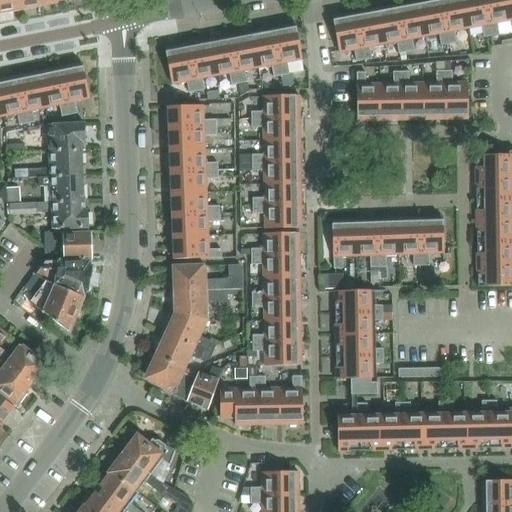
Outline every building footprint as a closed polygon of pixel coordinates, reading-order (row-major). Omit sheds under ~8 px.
[(0,0),(0,13),(2,14),(7,13),(8,11),(18,9),(16,0),(0,0)] [(39,0),(16,0),(18,9),(29,7),(32,8),(37,7),(39,5),(40,5),(39,0)] [(440,0),(423,0),(418,1),(425,36),(438,33),(441,46),(448,44),(440,0)] [(462,0),(440,0),(448,44),(456,43),(454,31),(467,28),(462,0)] [(484,0),(462,0),(467,28),(481,25),(483,38),(491,36),(484,0)] [(505,0),(484,0),(491,36),(499,35),(496,23),(510,20),(505,0)] [(418,1),(397,5),(406,52),(414,51),(411,38),(425,36),(418,1)] [(397,5),(376,9),(382,44),(396,41),(398,54),(406,52),(397,5)] [(376,9),(355,13),(363,60),(371,59),(369,46),(382,44),(376,9)] [(356,62),(363,60),(355,13),(333,17),(339,52),(353,49),(356,62)] [(294,24),(272,29),(281,76),(289,74),(286,62),(301,59),(294,24)] [(272,29),(251,32),(257,67),(271,65),(273,77),(281,76),(272,29)] [(251,32),(230,36),(239,84),(246,82),(244,70),(257,67),(251,32)] [(230,36),(209,40),(215,75),(229,73),(231,85),(238,84),(239,84),(230,36)] [(209,40),(187,44),(196,92),(204,90),(202,78),(215,75),(209,40)] [(189,93),(196,92),(187,44),(166,48),(172,83),(186,81),(189,93)] [(444,62),(436,62),(436,64),(436,71),(444,71),(444,62)] [(81,64),(59,68),(69,115),(77,113),(74,101),(88,98),(81,64)] [(59,68),(38,72),(45,107),(59,104),(61,117),(69,115),(59,68)] [(436,84),(422,84),(423,119),(444,119),(444,71),(436,71),(436,84)] [(444,71),(444,119),(467,119),(466,83),(452,84),(451,71),(444,71)] [(38,72),(17,77),(27,124),(34,122),(32,110),(45,107),(38,72)] [(357,121),(379,120),(379,85),(365,85),(365,72),(356,73),(357,121)] [(393,85),(379,85),(379,120),(401,120),(400,72),(392,72),(393,85)] [(408,72),(400,72),(401,120),(423,119),(422,84),(408,84),(408,72)] [(289,74),(281,76),(283,88),(293,86),(290,74),(289,74)] [(17,77),(0,80),(0,101),(3,116),(16,113),(19,125),(27,124),(17,77)] [(239,84),(238,84),(240,97),(241,97),(248,92),(246,82),(239,84)] [(217,91),(207,93),(208,100),(219,98),(217,91)] [(251,112),(251,120),(299,119),(298,97),(263,97),(263,112),(251,112)] [(167,107),(168,129),(216,127),(216,120),(203,120),(203,106),(167,107)] [(231,119),(216,120),(216,127),(216,128),(231,127),(231,119)] [(263,128),(264,141),(299,141),(299,119),(251,120),(251,128),(263,128)] [(85,141),(84,123),(47,125),(48,151),(81,150),(81,141),(85,141)] [(168,129),(169,151),(204,150),(204,136),(216,135),(216,128),(216,127),(168,129)] [(251,163),(299,162),(299,141),(264,141),(264,155),(251,155),(251,163)] [(25,144),(6,145),(6,153),(25,152),(25,144)] [(38,177),(82,176),(81,150),(48,151),(49,169),(29,169),(29,178),(38,178),(38,177)] [(169,151),(170,173),(218,171),(217,163),(205,163),(204,150),(169,151)] [(476,178),(510,177),(510,163),(511,163),(511,155),(475,156),(476,178)] [(264,184),(300,184),(299,162),(251,163),(252,171),(264,171),(264,184)] [(29,178),(29,169),(14,170),(14,178),(29,178)] [(170,173),(171,194),(206,193),(206,179),(218,179),(218,171),(170,173)] [(50,203),(83,202),(82,176),(38,177),(38,178),(38,186),(49,186),(50,201),(50,203)] [(476,200),(511,199),(511,191),(510,192),(510,177),(476,178),(476,200)] [(252,198),(252,206),(300,205),(300,184),(264,184),(265,198),(252,198)] [(20,187),(7,188),(7,203),(20,202),(20,187)] [(171,194),(171,216),(220,214),(219,206),(207,206),(206,193),(171,194)] [(511,199),(476,200),(476,221),(511,221),(511,206),(511,199)] [(37,214),(37,213),(50,212),(51,230),(89,228),(88,210),(84,210),(83,202),(50,203),(50,201),(9,203),(9,216),(37,214)] [(300,228),(300,205),(252,206),(252,214),(265,214),(265,228),(300,228)] [(171,216),(172,237),(208,236),(207,222),(220,222),(220,214),(171,216)] [(442,217),(419,218),(421,266),(429,266),(428,253),(443,253),(442,217)] [(421,266),(419,218),(398,219),(399,254),(413,254),(413,266),(421,266)] [(378,267),(376,219),(354,220),(356,256),(370,255),(370,268),(378,267)] [(399,254),(398,219),(376,219),(378,267),(386,267),(385,255),(399,254)] [(356,256),(354,220),(332,221),(334,269),(342,269),(342,256),(356,256)] [(476,221),(477,243),(511,242),(511,234),(511,235),(511,221),(476,221)] [(89,232),(44,234),(45,262),(90,260),(89,252),(91,252),(90,240),(89,240),(89,232)] [(251,249),(251,257),(299,257),(299,234),(263,235),(264,249),(251,249)] [(173,260),(219,258),(221,258),(221,249),(209,250),(208,236),(172,237),(173,260)] [(511,242),(477,243),(477,264),(511,264),(511,250),(511,249),(511,242)] [(264,265),(264,278),(299,278),(299,257),(251,257),(251,265),(264,265)] [(37,272),(48,280),(53,285),(84,297),(86,291),(89,292),(93,267),(90,266),(90,260),(45,262),(37,272)] [(477,287),(511,286),(511,276),(511,277),(511,264),(477,264),(477,287)] [(205,280),(205,266),(173,267),(174,291),(206,290),(242,288),(241,268),(238,265),(227,265),(228,278),(205,280)] [(371,283),(378,283),(378,278),(378,267),(370,268),(371,283)] [(386,278),(386,267),(378,267),(378,278),(386,278)] [(324,289),(334,289),(334,274),(323,275),(324,289)] [(252,292),(252,300),(300,300),(299,278),(264,278),(264,292),(252,292)] [(84,297),(53,285),(48,280),(30,302),(62,327),(64,329),(66,328),(70,327),(72,326),(73,324),(72,324),(84,297)] [(343,281),(343,291),(355,291),(354,280),(343,281)] [(208,319),(208,314),(207,300),(225,299),(225,295),(242,294),(242,288),(206,290),(174,291),(175,301),(172,304),(172,309),(175,312),(175,314),(208,319)] [(334,291),(335,314),(382,313),(382,306),(369,306),(369,291),(355,291),(343,291),(334,291)] [(264,308),(264,321),(300,321),(300,300),(252,300),(252,308),(264,308)] [(335,314),(335,336),(370,335),(369,321),(382,320),(382,313),(335,314)] [(200,336),(208,319),(175,314),(175,315),(171,317),(169,321),(170,325),(166,334),(205,351),(216,346),(221,343),(210,338),(209,340),(200,336)] [(252,335),(252,343),(300,343),(300,321),(264,321),(264,335),(252,335)] [(185,369),(186,368),(191,357),(193,358),(188,370),(197,374),(198,372),(207,366),(205,362),(209,359),(216,346),(205,351),(166,334),(162,343),(157,345),(155,349),(157,354),(156,355),(185,369)] [(335,336),(336,357),(383,356),(382,349),(370,349),(370,335),(335,336)] [(225,350),(232,347),(229,341),(222,344),(225,350)] [(247,343),(247,350),(247,357),(256,357),(256,351),(252,351),(252,343),(247,343)] [(300,343),(252,343),(252,351),(256,351),(264,351),(265,365),(300,365),(300,343)] [(45,364),(19,345),(10,357),(0,349),(0,361),(30,384),(36,376),(39,377),(46,369),(43,367),(45,364)] [(156,355),(147,374),(148,374),(148,375),(149,380),(150,380),(150,381),(159,386),(174,395),(174,394),(186,401),(190,392),(195,379),(197,374),(188,370),(186,368),(185,369),(156,355)] [(383,364),(383,356),(336,357),(336,379),(350,379),(350,395),(377,394),(377,383),(372,383),(370,364),(383,364)] [(0,392),(15,404),(17,401),(19,403),(26,394),(24,392),(30,384),(0,361),(0,392)] [(198,372),(197,374),(195,379),(190,392),(186,401),(207,409),(210,400),(220,370),(211,367),(208,375),(198,372)] [(423,368),(415,369),(415,377),(423,377),(423,368)] [(432,368),(423,368),(423,377),(432,377),(432,368)] [(440,368),(432,368),(432,377),(441,377),(440,368)] [(234,380),(247,380),(247,369),(234,369),(234,380)] [(406,369),(398,369),(398,378),(406,378),(406,369)] [(415,369),(406,369),(406,378),(415,377),(415,369)] [(292,389),(279,389),(279,424),(301,424),(301,376),(292,376),(292,389)] [(235,425),(258,425),(257,377),(249,377),(249,389),(219,390),(220,419),(235,419),(235,425)] [(265,377),(257,377),(258,425),(279,424),(279,389),(265,389),(265,377)] [(0,423),(1,424),(14,407),(6,401),(0,396),(0,423)] [(490,448),(489,401),(481,401),(481,414),(467,414),(468,448),(490,448)] [(489,401),(490,448),(511,447),(511,413),(496,413),(496,401),(489,401)] [(445,402),(438,402),(438,414),(424,415),(425,449),(446,449),(445,402)] [(467,414),(453,414),(453,402),(445,402),(446,449),(468,448),(467,414)] [(360,451),(382,450),(381,416),(367,416),(366,403),(359,404),(360,451)] [(402,403),(395,403),(395,415),(381,416),(382,450),(403,450),(402,403)] [(424,415),(410,415),(410,403),(402,403),(403,450),(425,449),(424,415)] [(338,451),(360,451),(359,404),(351,404),(352,416),(337,416),(338,451)] [(150,475),(152,476),(163,461),(168,464),(174,449),(164,445),(165,445),(158,440),(158,441),(154,441),(152,439),(148,445),(137,437),(135,439),(132,439),(129,443),(130,446),(123,455),(150,475)] [(180,506),(187,496),(165,484),(162,483),(152,476),(150,475),(123,455),(117,464),(114,464),(110,468),(111,471),(110,473),(111,474),(137,493),(144,483),(159,494),(178,505),(180,506)] [(250,488),(250,496),(298,495),(298,473),(262,473),(262,488),(250,488)] [(139,494),(137,493),(111,474),(110,475),(107,475),(104,479),(105,482),(98,491),(125,511),(140,511),(131,504),(139,494)] [(511,481),(482,482),(482,504),(511,503),(511,481)] [(242,488),(240,496),(250,496),(250,488),(245,488),(242,488)] [(86,507),(85,508),(90,511),(125,511),(98,491),(91,500),(88,500),(85,504),(86,507)] [(263,504),(262,511),(298,511),(298,495),(250,496),(250,504),(263,504)] [(191,511),(194,503),(187,496),(180,506),(178,505),(173,511),(191,511)] [(511,511),(511,503),(482,504),(482,511),(511,511)]
